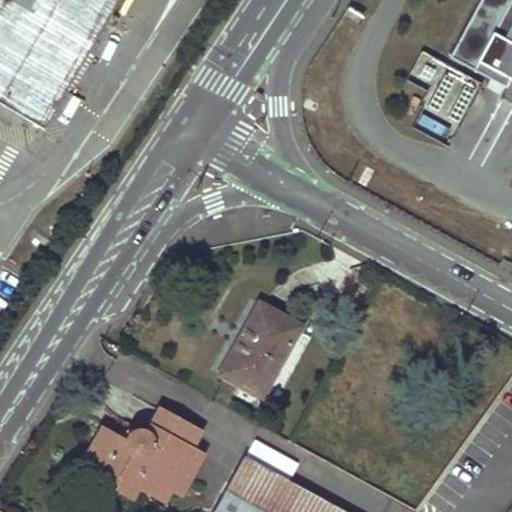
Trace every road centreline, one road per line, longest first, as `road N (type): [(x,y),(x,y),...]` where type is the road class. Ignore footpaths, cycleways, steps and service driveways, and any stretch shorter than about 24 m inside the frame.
road 1 (unknown): [(124,355),(426,511)]
road 2 (unclassified): [(93,277),(192,205),(264,186),(305,186)]
road 3 (unclassified): [(305,186),(511,299)]
road 4 (unclassified): [(305,186),(277,106),(275,6)]
road 5 (secondary): [(93,277),(194,125)]
road 6 (secondary): [(0,417),(93,277)]
road 7 (secondary): [(194,125),(275,6)]
road 8 (unknown): [(431,511),(511,406)]
road 9 (unclassified): [(194,125),(305,186)]
